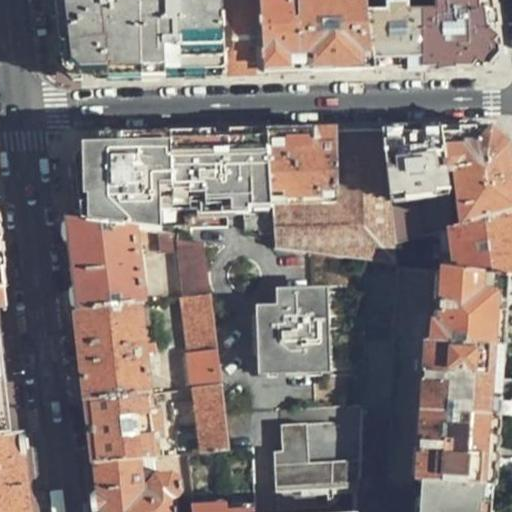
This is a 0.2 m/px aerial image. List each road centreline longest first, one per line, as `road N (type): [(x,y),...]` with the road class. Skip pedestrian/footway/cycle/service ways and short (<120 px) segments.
road 1 (residential): [(511,100),(20,110)]
road 2 (primary): [(20,110),(66,511)]
